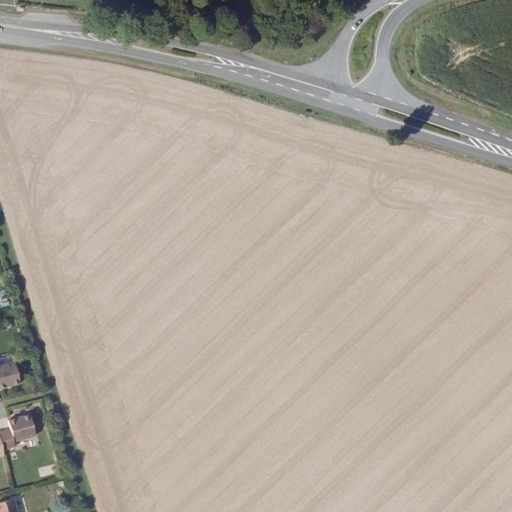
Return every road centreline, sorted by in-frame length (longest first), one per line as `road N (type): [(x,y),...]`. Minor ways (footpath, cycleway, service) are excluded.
road 1 (secondary): [(323,83),(152,38),(23,29)]
road 2 (secondary): [(23,29),(319,102)]
road 3 (secondary): [(358,114),(511,162)]
road 4 (secondary): [(511,146),(371,98)]
